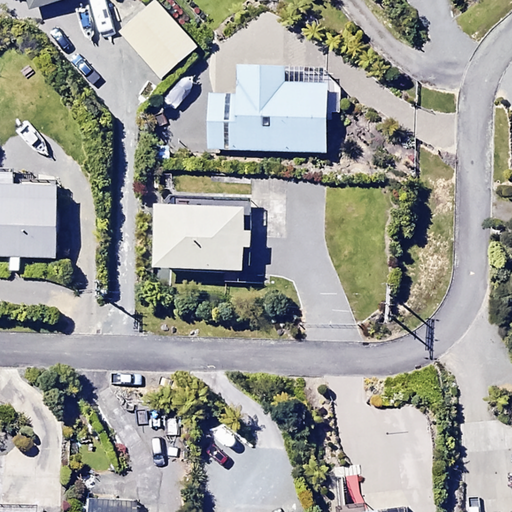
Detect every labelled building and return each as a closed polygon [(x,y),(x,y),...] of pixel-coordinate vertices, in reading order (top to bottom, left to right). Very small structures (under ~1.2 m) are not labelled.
[(160,0),(147,0),(118,27),(159,71),(195,38),(160,0)] [(237,89),(203,89),(202,141),(325,142),(325,60),(237,59),(237,89)] [(0,248),(55,249),(56,182),(0,181),(0,248)] [(240,267),(242,201),(148,199),(146,265),(240,267)] [(53,511),(54,500),(0,497),(0,511),(53,511)] [(364,511),(364,501),(330,504),(331,511),(364,511)]
